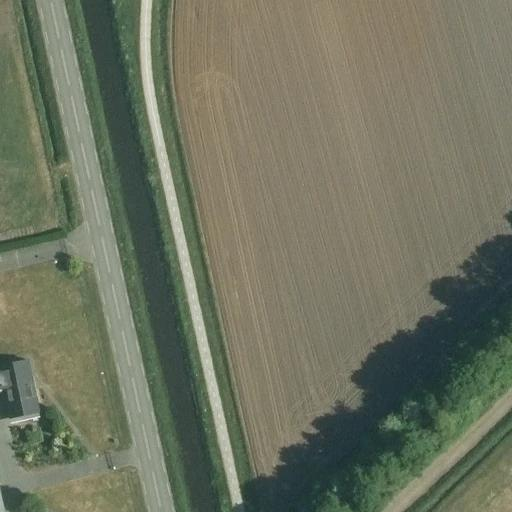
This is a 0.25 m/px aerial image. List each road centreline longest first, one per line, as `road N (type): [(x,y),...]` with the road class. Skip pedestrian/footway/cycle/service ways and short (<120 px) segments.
road 1 (primary): [(161,511),(51,0)]
road 2 (track): [(397,511),(511,396)]
